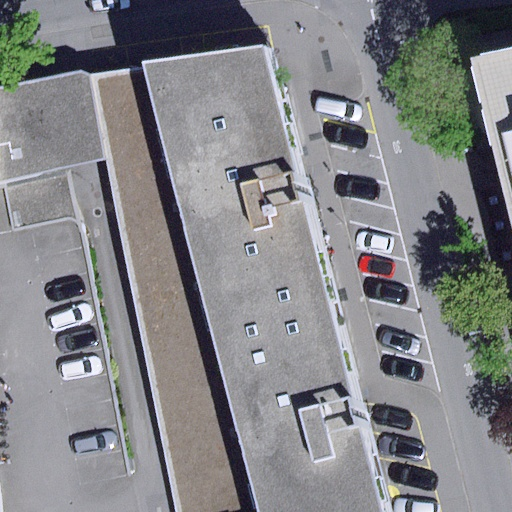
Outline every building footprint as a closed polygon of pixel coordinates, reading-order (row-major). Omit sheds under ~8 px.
[(170,473),(359,428),(295,191),(254,41),(138,60),(139,66),(89,76),(103,155),(170,473)] [(511,56),(479,63),(511,198),(511,56)] [(0,173),(66,162),(83,159),(103,155),(89,76),(80,71),(66,75),(0,90),(0,173)] [(0,511),(133,511),(66,162),(0,173),(0,511)] [(382,511),(359,428),(170,473),(178,511),(382,511)]
